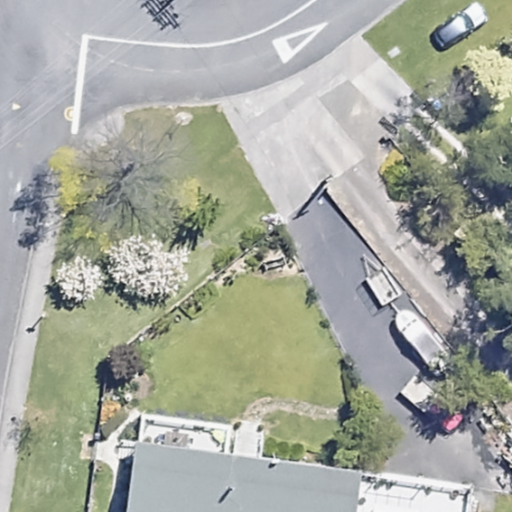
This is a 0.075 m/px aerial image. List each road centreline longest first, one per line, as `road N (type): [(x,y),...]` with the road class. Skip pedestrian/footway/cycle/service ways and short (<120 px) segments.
road 1 (residential): [(19,25),(164,40),(237,33),(318,0)]
road 2 (residential): [(0,165),(19,25)]
